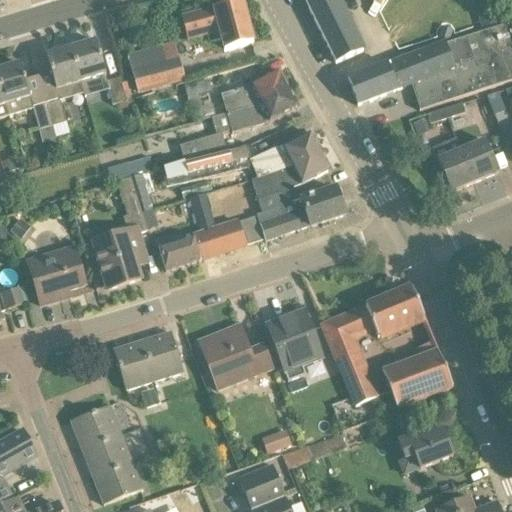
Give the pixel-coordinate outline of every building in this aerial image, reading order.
[(342,0),(302,0),(335,66),(362,53),(338,3),(342,0)] [(475,0),(473,1),(478,16),(494,11),(491,0),(475,0)] [(218,34),(223,54),(252,46),(242,4),(182,20),(181,20),(187,42),(218,34)] [(450,45),(398,63),(347,82),(357,108),(410,88),(419,113),(511,83),(511,82),(511,26),(510,27),(510,26),(450,45)] [(70,51),(80,84),(105,78),(95,44),(70,51)] [(128,63),(136,91),(183,78),(175,50),(128,63)] [(80,84),(70,51),(45,58),(50,75),(37,79),(52,129),(65,124),(60,103),(83,96),(84,100),(80,84)] [(19,66),(0,71),(0,92),(5,108),(8,118),(32,111),(38,133),(52,129),(37,79),(24,83),(19,66)] [(278,74),(262,82),(261,78),(238,85),(239,92),(220,97),(225,117),(288,92),(278,74)] [(118,106),(125,104),(120,86),(119,81),(107,84),(106,85),(108,92),(112,108),(118,106)] [(188,101),(200,98),(212,95),(209,83),(185,89),(188,101)] [(288,92),(225,117),(211,121),(215,137),(179,148),(184,164),(185,164),(227,152),(221,136),(230,133),(231,135),(268,125),(297,111),(288,92)] [(444,112),(447,121),(464,115),(461,106),(444,112)] [(430,126),(447,121),(444,112),(427,117),(430,126)] [(424,122),(414,126),(419,139),(430,135),(424,122)] [(55,140),(52,129),(38,133),(42,146),(56,142),(55,140)] [(283,151),(282,148),(248,163),(256,181),(319,155),(310,137),(283,151)] [(484,143),(460,153),(473,186),(497,176),(484,143)] [(227,152),(185,164),(190,185),(245,172),(239,150),(227,152)] [(473,186),(460,153),(436,163),(449,196),(473,186)] [(329,173),(319,155),(256,181),(251,183),(257,203),(301,188),(329,173)] [(1,165),(4,177),(19,173),(16,161),(1,165)] [(107,172),(111,185),(131,179),(127,166),(107,172)] [(142,178),(133,181),(144,216),(153,213),(148,199),(142,178)] [(120,184),(117,185),(127,219),(123,220),(127,235),(136,232),(137,237),(146,235),(141,216),(140,213),(131,181),(120,184)] [(335,191),(255,218),(263,244),(264,243),(264,245),(309,230),(310,230),(344,219),(335,191)] [(165,275),(215,259),(263,244),(255,218),(239,223),(215,231),(200,236),(157,249),(165,275)] [(21,242),(31,229),(20,221),(11,234),(21,242)] [(115,239),(118,249),(96,255),(107,293),(139,283),(134,263),(144,260),(137,237),(136,232),(127,235),(115,239)] [(73,251),(26,265),(40,309),(60,303),(58,296),(84,289),(73,251)] [(384,292),(397,292),(398,283),(385,283),(384,292)] [(425,325),(410,289),(364,308),(319,327),(353,410),(379,398),(355,343),(374,334),(379,344),(425,325)] [(6,313),(23,308),(18,291),(1,296),(6,313)] [(303,314),(302,315),(291,319),(266,328),(288,385),(305,378),(302,368),(321,361),(305,319),(304,316),(303,314)] [(263,348),(248,354),(240,332),(213,342),(212,339),(198,345),(217,394),(272,373),(263,348)] [(141,344),(154,385),(183,376),(170,335),(141,344)] [(154,385),(141,344),(113,353),(125,394),(154,385)] [(452,391),(437,355),(381,375),(396,411),(452,391)] [(156,395),(143,399),(146,411),(159,407),(156,395)] [(81,453),(120,437),(109,409),(70,425),(81,453)] [(324,419),(330,435),(337,432),(331,416),(324,419)] [(452,459),(451,456),(453,455),(449,446),(447,447),(441,433),(415,443),(413,438),(397,444),(405,463),(414,459),(420,473),(452,459)] [(0,508),(9,503),(0,486),(0,478),(36,459),(22,434),(0,447),(0,508)] [(289,448),(284,434),(276,437),(274,443),(277,452),(289,448)] [(92,481),(131,465),(120,437),(81,453),(92,481)] [(324,444),(330,458),(346,452),(341,437),(324,444)] [(288,472),(313,464),(308,450),(283,458),(288,472)] [(142,493),(131,465),(92,481),(103,508),(142,493)] [(272,469),(238,483),(249,511),(255,511),(285,500),(272,469)] [(255,511),(289,511),(285,500),(255,511)] [(499,511),(496,505),(478,511),(473,511),(469,500),(438,511),(499,511)] [(59,511),(58,507),(46,511),(17,511),(13,502),(10,504),(9,503),(0,508),(0,511),(59,511)]
